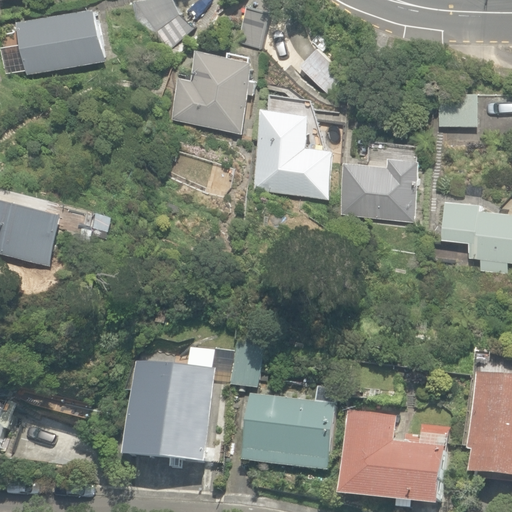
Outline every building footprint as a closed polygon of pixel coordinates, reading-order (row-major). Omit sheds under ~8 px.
[(135,0),(146,38),(183,18),(177,0),(135,0)] [(239,41),(262,48),(272,12),(249,6),(239,41)] [(18,22),(28,75),(108,60),(98,7),(18,22)] [(183,18),(146,38),(164,54),(194,30),(183,18)] [(302,65),(331,92),(348,75),(319,47),(302,65)] [(174,118),(245,132),(253,93),(257,94),(260,80),(256,79),(260,60),(202,48),(197,75),(191,74),(190,77),(182,76),(174,118)] [(346,113),(368,118),(378,78),(355,72),(346,113)] [(430,124),(478,126),(480,94),(432,91),(430,124)] [(255,189),(331,198),(337,149),(310,146),(314,113),(264,108),(255,189)] [(416,222),(423,160),(420,159),(422,145),(373,140),(370,164),(348,161),(342,214),(416,222)] [(17,257),(50,265),(64,213),(0,196),(0,254),(17,259),(17,257)] [(484,268),(505,270),(506,261),(511,262),(511,213),(481,209),(482,204),(449,200),(444,239),(472,242),(470,257),(485,259),(484,268)] [(167,325),(170,309),(159,307),(155,323),(167,325)] [(259,389),(265,340),(238,337),(237,351),(235,364),(232,386),(259,389)] [(215,352),(192,349),(191,367),(137,363),(129,458),(209,466),(217,372),(219,372),(219,367),(225,362),(235,364),(237,351),(216,349),(215,352)] [(479,481),(511,483),(511,378),(478,375),(469,451),(475,452),(472,474),(479,475),(479,481)] [(0,393),(12,396),(13,386),(0,383),(0,393)] [(244,461),(330,472),(339,391),(318,388),(316,403),(252,396),(244,461)] [(400,509),(415,510),(415,504),(441,507),(447,449),(396,444),(399,419),(350,414),(342,496),(401,503),(400,509)]
